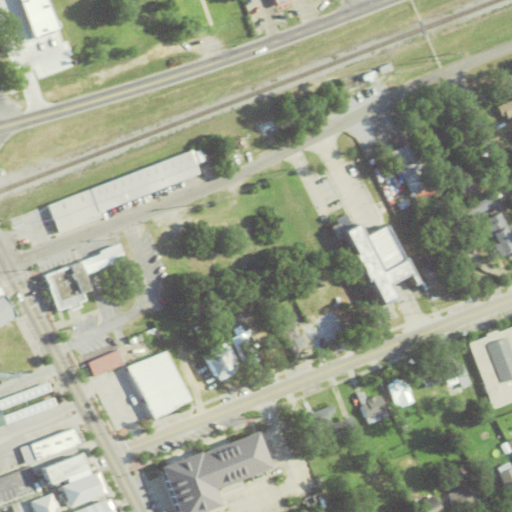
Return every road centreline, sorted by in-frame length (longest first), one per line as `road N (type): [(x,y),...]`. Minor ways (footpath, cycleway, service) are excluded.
road 1 (residential): [(10,267),(223,184),(511,48)]
road 2 (residential): [(109,456),(511,299)]
road 3 (secondary): [(0,127),(195,71),(387,0)]
road 4 (tertiary): [(0,249),(139,511)]
road 5 (residential): [(453,72),(511,182)]
